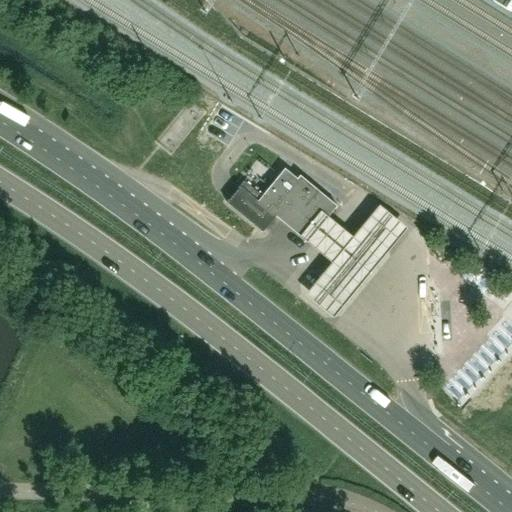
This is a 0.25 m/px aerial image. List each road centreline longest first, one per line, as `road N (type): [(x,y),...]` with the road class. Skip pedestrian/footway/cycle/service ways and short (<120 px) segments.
road 1 (primary): [(509,511),(0,112)]
road 2 (primary): [(0,191),(124,266),(433,511)]
